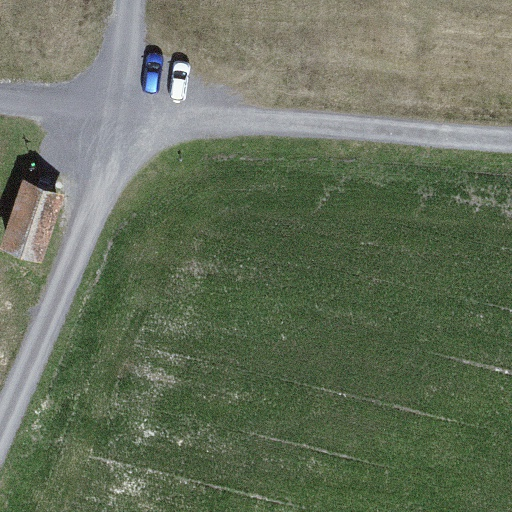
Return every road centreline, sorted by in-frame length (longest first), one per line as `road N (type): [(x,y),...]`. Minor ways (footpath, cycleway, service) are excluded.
road 1 (track): [(123,121),(511,142)]
road 2 (track): [(123,121),(52,342),(0,467)]
road 3 (track): [(0,112),(123,121),(133,0)]
